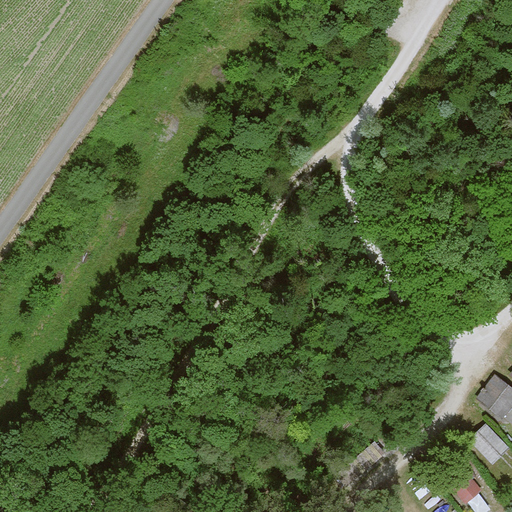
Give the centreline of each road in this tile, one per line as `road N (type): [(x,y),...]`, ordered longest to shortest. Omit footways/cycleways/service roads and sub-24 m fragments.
road 1 (track): [(88,511),(284,192),(352,129)]
road 2 (unclassified): [(0,230),(164,0)]
